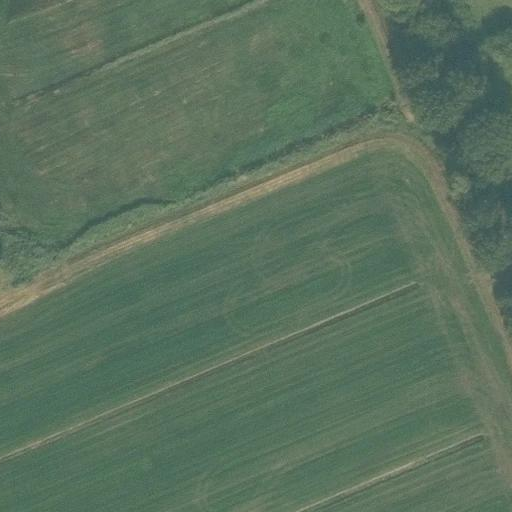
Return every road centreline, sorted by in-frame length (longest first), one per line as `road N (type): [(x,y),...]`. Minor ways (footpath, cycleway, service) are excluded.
road 1 (track): [(511,342),(440,170),(412,146),(386,143),(0,304)]
road 2 (track): [(365,0),(423,128),(456,124)]
road 3 (track): [(456,124),(511,255)]
